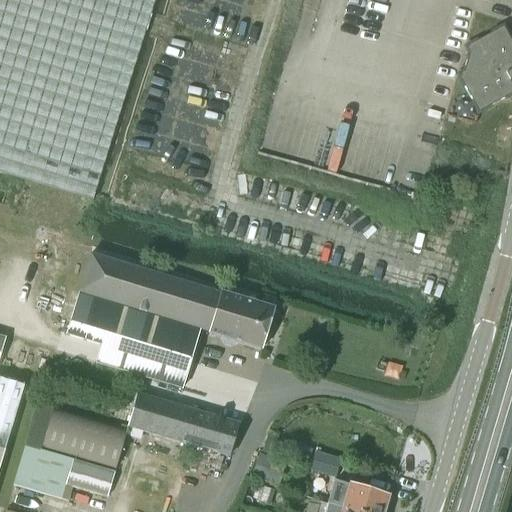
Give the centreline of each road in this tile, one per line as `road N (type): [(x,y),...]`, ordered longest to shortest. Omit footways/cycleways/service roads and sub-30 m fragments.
road 1 (unclassified): [(429,511),(511,230)]
road 2 (primary): [(511,348),(462,511)]
